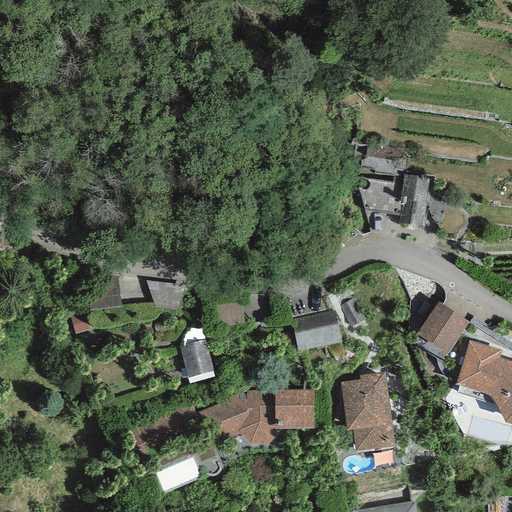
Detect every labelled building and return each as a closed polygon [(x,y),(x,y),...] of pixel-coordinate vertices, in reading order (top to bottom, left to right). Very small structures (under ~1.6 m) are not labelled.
[(429,180),(404,176),(397,226),(422,229),(429,180)] [(121,311),(117,279),(85,283),(89,315),(121,311)] [(183,289),(146,284),(154,312),(177,315),(183,289)] [(366,322),(354,299),(339,307),(351,329),(366,322)] [(240,302),(213,305),(216,331),(243,328),(240,302)] [(470,325),(440,304),(416,338),(443,356),(446,359),(470,325)] [(335,314),(291,322),(298,354),(341,346),(335,314)] [(88,332),(82,315),(69,319),(75,336),(88,332)] [(189,388),(215,382),(205,343),(201,327),(190,329),(183,341),(184,348),(180,349),(189,388)] [(500,353),(469,345),(455,389),(476,395),(486,398),(492,403),(496,410),(505,427),(511,429),(511,364),(500,360),(500,353)] [(359,384),(340,386),(347,435),(352,435),(355,456),(395,451),(385,376),(358,380),(359,384)] [(228,402),(197,416),(210,448),(240,436),(251,446),(268,446),(280,434),(313,434),(313,395),(275,396),(274,394),(245,394),(245,392),(227,393),(228,402)] [(197,442),(183,410),(129,432),(142,464),(197,442)]
